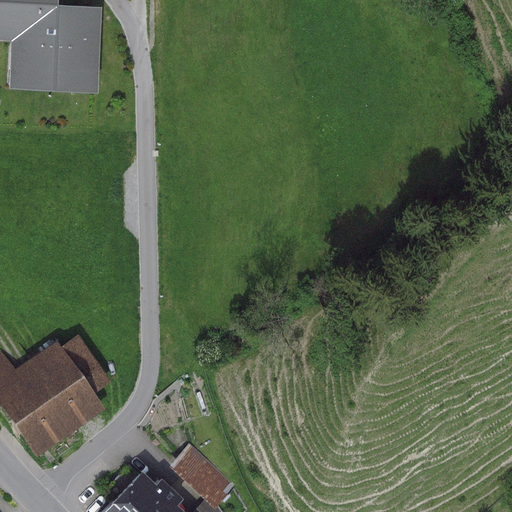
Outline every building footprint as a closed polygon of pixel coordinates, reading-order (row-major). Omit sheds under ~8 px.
[(53,0),(0,0),(0,39),(8,40),(5,87),(94,92),(99,6),(53,3),(53,0)] [(3,350),(0,351),(0,405),(34,454),(102,407),(91,391),(106,381),(74,335),(59,345),(55,339),(15,366),(3,350)] [(235,486),(187,443),(166,466),(207,502),(214,509),(235,486)] [(111,498),(98,511),(179,511),(172,505),(178,498),(157,478),(153,483),(139,470),(137,472),(127,463),(102,489),(111,498)] [(217,511),(214,509),(207,502),(204,506),(200,502),(190,511),(217,511)]
